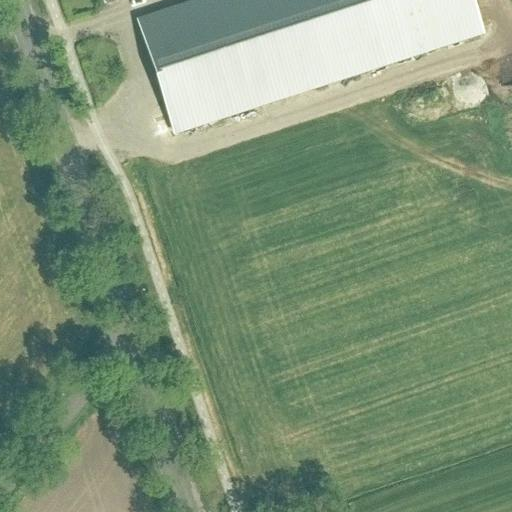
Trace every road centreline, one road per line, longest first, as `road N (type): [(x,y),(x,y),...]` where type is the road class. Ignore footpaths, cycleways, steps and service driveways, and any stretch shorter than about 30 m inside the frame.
road 1 (primary): [(127,336),(14,0)]
road 2 (unclassified): [(0,491),(127,336)]
road 3 (primary): [(186,511),(127,336)]
